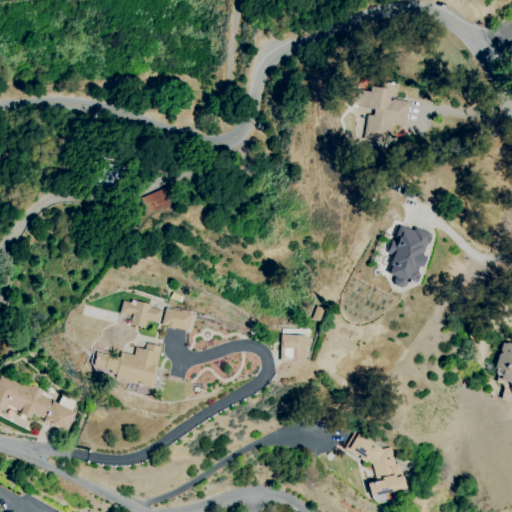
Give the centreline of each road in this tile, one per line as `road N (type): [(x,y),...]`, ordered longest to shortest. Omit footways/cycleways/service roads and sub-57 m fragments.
road 1 (residential): [(511,106),(481,49),(447,19),(416,10),(383,12),(268,62),(250,118),(216,144),(69,103),(0,106)]
road 2 (residential): [(308,511),(257,489),(185,511),(148,511),(0,444)]
